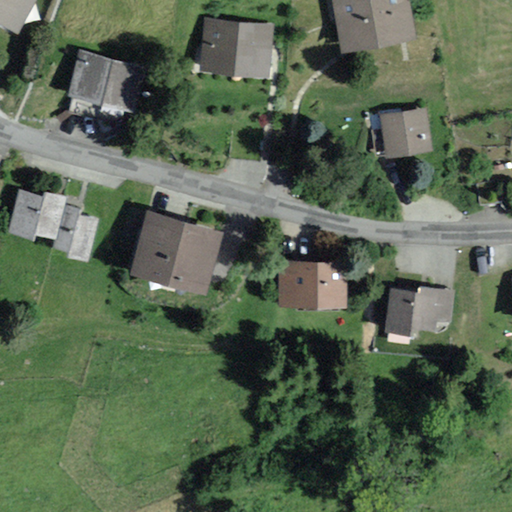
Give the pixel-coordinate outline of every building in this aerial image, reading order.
[(37,0),(0,0),(0,18),(20,30),(37,0)] [(419,39),(411,0),(333,0),(344,53),(419,39)] [(271,26),(205,20),(201,69),(267,75),(271,26)] [(143,66),(77,51),(66,95),(133,111),(143,66)] [(431,149),(424,108),(381,116),(389,157),(431,149)] [(63,236),(71,204),(73,196),(51,191),(50,194),(24,188),(15,229),(43,235),(44,232),(63,236)] [(97,258),(107,218),(89,214),(90,209),(71,204),(63,236),(61,245),(79,249),(78,253),(97,258)] [(207,295),(222,234),(148,216),(133,277),(207,295)] [(313,248),(335,251),(339,230),(317,227),(313,248)] [(347,303),(345,259),(279,262),(281,306),(347,303)] [(448,325),(449,293),(408,290),(408,294),(391,293),(388,330),(439,333),(439,324),(448,325)]
